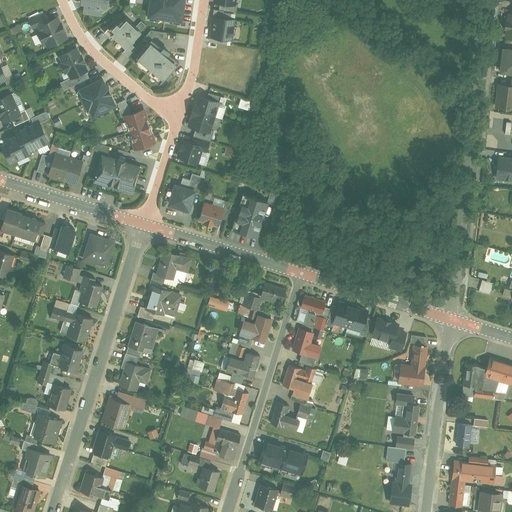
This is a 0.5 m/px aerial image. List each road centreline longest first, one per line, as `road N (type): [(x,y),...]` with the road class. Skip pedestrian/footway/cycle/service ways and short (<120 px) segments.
road 1 (residential): [(453,319),(489,0)]
road 2 (residential): [(144,224),(51,511)]
road 3 (residential): [(227,511),(301,273)]
road 4 (residential): [(427,511),(453,319)]
road 5 (residential): [(144,224),(301,273)]
road 6 (residential): [(177,111),(92,47),(64,0)]
road 7 (residential): [(301,273),(453,319)]
road 8 (residential): [(0,179),(141,223)]
